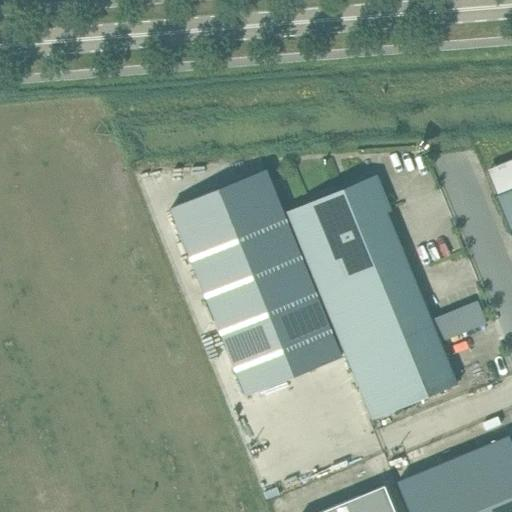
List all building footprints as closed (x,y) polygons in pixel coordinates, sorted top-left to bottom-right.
[(266,169),(169,209),(244,395),(341,356),(266,169)] [(373,181),(289,215),(372,418),(455,384),(373,181)] [(511,190),(496,197),(511,236),(511,190)] [(511,511),(511,451),(506,437),(396,483),(407,511),(511,511)] [(394,511),(384,485),(318,511),(394,511)]
